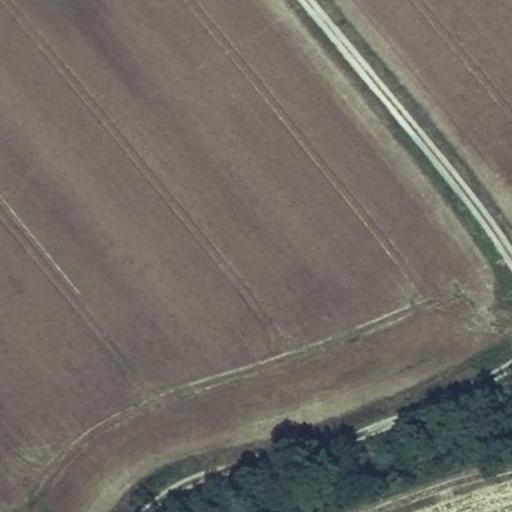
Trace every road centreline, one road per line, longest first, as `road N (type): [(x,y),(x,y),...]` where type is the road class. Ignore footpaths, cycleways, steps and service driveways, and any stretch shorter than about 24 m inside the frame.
road 1 (track): [(511,365),(370,433),(168,489),(145,511)]
road 2 (track): [(305,0),(511,258)]
